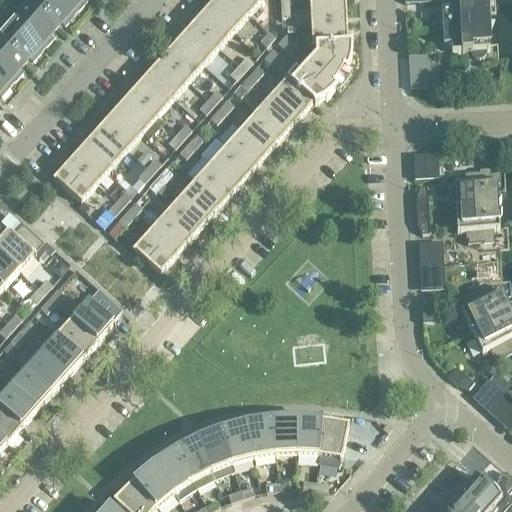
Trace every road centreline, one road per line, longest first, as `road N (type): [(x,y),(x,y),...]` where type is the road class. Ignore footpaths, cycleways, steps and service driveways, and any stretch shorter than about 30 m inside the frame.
road 1 (residential): [(1,511),(341,128),(392,125)]
road 2 (residential): [(431,403),(403,342),(392,125)]
road 3 (residential): [(0,169),(151,0)]
road 4 (residential): [(344,511),(428,418),(431,403)]
road 5 (residential): [(385,0),(392,125)]
road 6 (residential): [(392,125),(511,120)]
